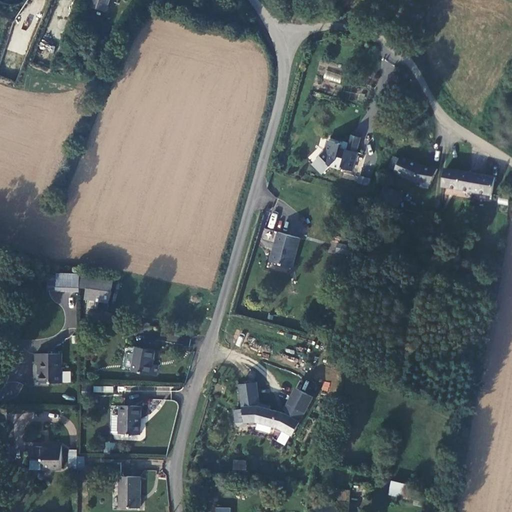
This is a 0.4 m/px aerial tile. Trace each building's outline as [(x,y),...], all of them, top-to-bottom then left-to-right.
[(93,0),(91,7),(106,11),(109,0),(93,0)] [(53,52),(55,46),(41,43),(40,49),(53,52)] [(340,83),(342,75),(326,70),(323,78),(340,83)] [(319,156),(313,163),(323,173),(330,165),(351,172),(357,154),(348,151),(347,154),(340,152),(342,146),(329,142),(323,157),(319,156)] [(391,178),(425,191),(433,175),(416,170),(398,162),(397,165),(391,163),(387,172),(392,175),(391,178)] [(488,184),(442,174),(439,192),(485,201),(488,184)] [(380,202),(401,204),(402,190),(382,188),(380,202)] [(298,239),(278,235),(270,263),(289,269),(298,239)] [(351,245),(339,243),(337,251),(350,253),(351,245)] [(55,289),(77,290),(77,272),(55,272),(55,289)] [(84,289),(83,301),(110,303),(112,279),(80,276),(79,288),(84,289)] [(87,301),(86,305),(106,310),(107,305),(87,301)] [(68,328),(76,327),(76,306),(67,306),(68,328)] [(153,353),(134,349),(128,371),(154,378),(157,367),(151,366),(153,353)] [(39,362),(38,384),(60,384),(60,353),(34,354),(34,362),(39,362)] [(241,397),(243,422),(254,421),(276,428),(289,435),(311,399),(294,389),(282,410),(285,412),(283,414),(267,409),(268,406),(257,403),(255,382),(239,383),(240,397),(241,397)] [(140,408),(120,408),(120,436),(139,436),(140,408)] [(106,441),(104,451),(113,453),(115,443),(106,441)] [(41,462),(41,473),(61,473),(61,448),(50,447),(50,453),(41,453),(41,449),(31,449),(31,462),(41,462)] [(68,452),(68,473),(76,473),(77,457),(76,452),(68,452)] [(246,460),(232,459),(232,470),(246,470),(246,460)] [(140,480),(122,480),(122,511),(141,511),(140,480)] [(391,480),(387,494),(404,499),(408,485),(391,480)]
